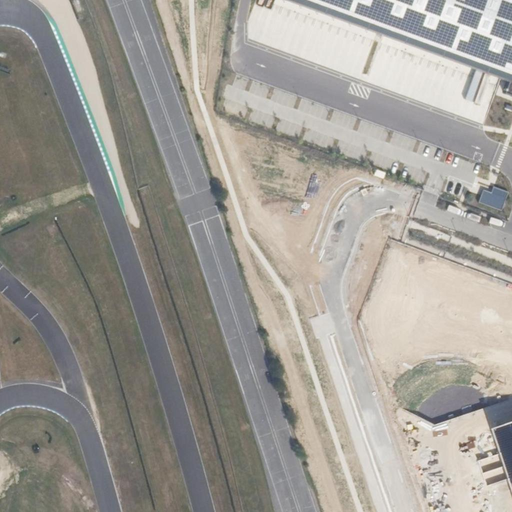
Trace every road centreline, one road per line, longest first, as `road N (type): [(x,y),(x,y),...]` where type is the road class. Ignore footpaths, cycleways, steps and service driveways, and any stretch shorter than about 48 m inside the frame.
road 1 (unknown): [(0,16),(48,32),(69,65),(162,343),(208,511)]
road 2 (unclassified): [(511,244),(392,202),(363,210),(352,226),(334,290),(407,511)]
road 3 (unknown): [(85,421),(67,324),(0,243)]
road 4 (unknown): [(0,471),(19,459),(46,461),(116,511)]
